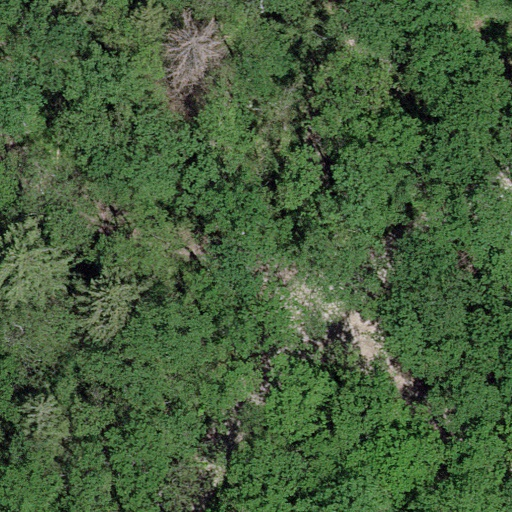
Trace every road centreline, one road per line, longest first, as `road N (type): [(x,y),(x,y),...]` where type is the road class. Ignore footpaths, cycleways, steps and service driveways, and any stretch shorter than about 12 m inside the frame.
road 1 (track): [(511,472),(265,268),(77,227),(0,160)]
road 2 (track): [(183,511),(265,360),(316,307),(511,178)]
